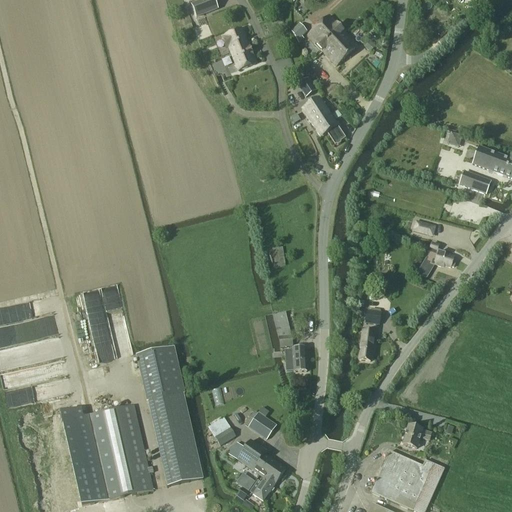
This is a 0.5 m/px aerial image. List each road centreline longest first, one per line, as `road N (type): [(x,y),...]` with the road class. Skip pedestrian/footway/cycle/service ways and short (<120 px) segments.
road 1 (unclassified): [(316,444),(323,217),(343,160),(381,98),(402,0)]
road 2 (unclassified): [(511,217),(402,355),(352,451)]
road 3 (track): [(59,290),(0,53)]
